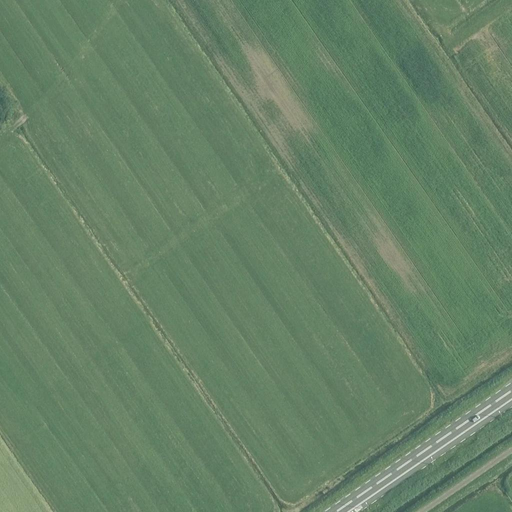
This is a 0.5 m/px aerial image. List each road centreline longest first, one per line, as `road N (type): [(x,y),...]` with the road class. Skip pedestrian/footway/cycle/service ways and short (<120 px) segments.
road 1 (primary): [(342,511),(511,394)]
road 2 (track): [(0,141),(120,0)]
